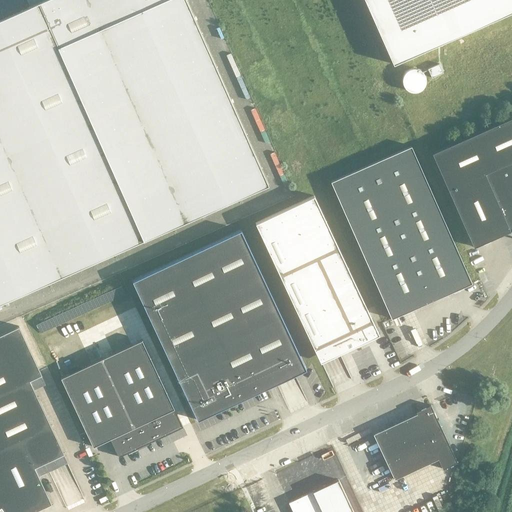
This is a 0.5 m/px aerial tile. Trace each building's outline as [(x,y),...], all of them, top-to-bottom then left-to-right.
[(186,0),(43,0),(18,11),(123,249),(268,185),(186,0)] [(260,0),(298,84),(292,87),(301,106),(307,103),(313,100),(318,91),(325,95),(331,86),(338,90),(343,80),(350,84),(362,79),(327,0),(260,0)] [(511,0),(364,0),(393,64),(511,11),(511,0)] [(0,303),(123,249),(18,11),(0,19),(0,303)] [(511,116),(432,153),(511,185),(511,116)] [(472,283),(411,145),(330,181),(391,318),(472,283)] [(511,185),(432,153),(473,247),(510,230),(511,231),(511,185)] [(379,334),(314,195),(255,223),(314,348),(341,335),(346,343),(347,347),(354,344),(355,345),(379,334)] [(306,369),(241,230),(132,280),(197,420),(227,406),(228,407),(228,406),(234,403),(234,404),(235,404),(234,402),(267,387),(258,369),(293,352),(302,371),(306,369)] [(19,326),(0,334),(0,511),(32,511),(51,503),(34,467),(64,453),(30,380),(41,375),(19,326)] [(183,426),(142,340),(61,378),(93,446),(110,438),(118,456),(183,426)] [(457,462),(430,405),(416,411),(417,413),(373,434),(394,479),(438,459),(442,469),(457,462)] [(312,491),(288,502),(292,511),(353,511),(338,479),(313,491),(312,491)]
